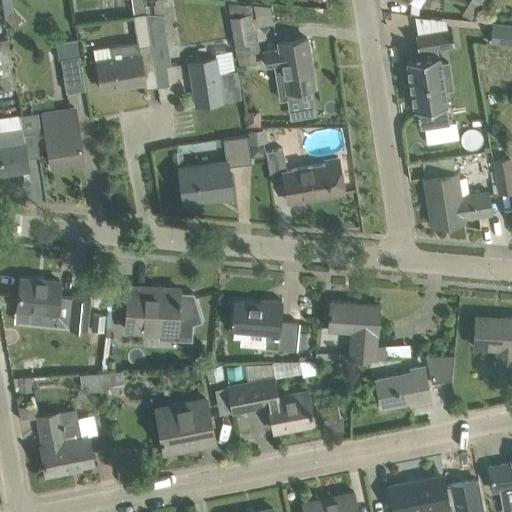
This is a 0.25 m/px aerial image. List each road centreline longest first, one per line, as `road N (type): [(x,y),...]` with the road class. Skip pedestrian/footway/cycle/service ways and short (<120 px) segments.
road 1 (residential): [(511,422),(48,511)]
road 2 (residential): [(405,261),(0,226)]
road 3 (residential): [(405,261),(362,0)]
road 4 (unknown): [(142,238),(132,112)]
road 5 (residential): [(35,511),(17,496),(0,398)]
